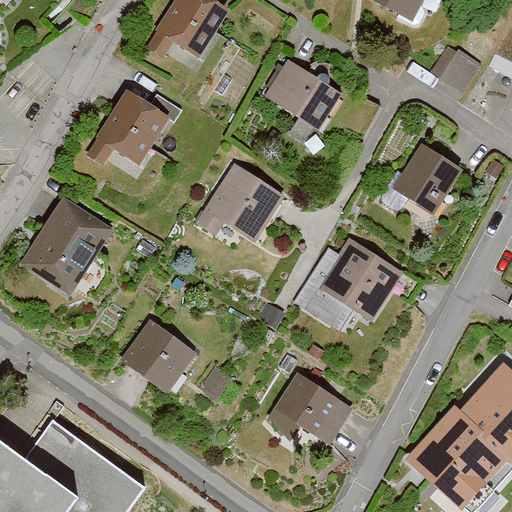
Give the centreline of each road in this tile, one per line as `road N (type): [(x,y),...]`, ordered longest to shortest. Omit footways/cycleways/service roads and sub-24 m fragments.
road 1 (residential): [(511,220),(356,511)]
road 2 (residential): [(0,332),(254,511)]
road 3 (residential): [(123,0),(0,218)]
road 4 (motorway): [(0,108),(211,0)]
road 5 (unknown): [(408,86),(306,267)]
